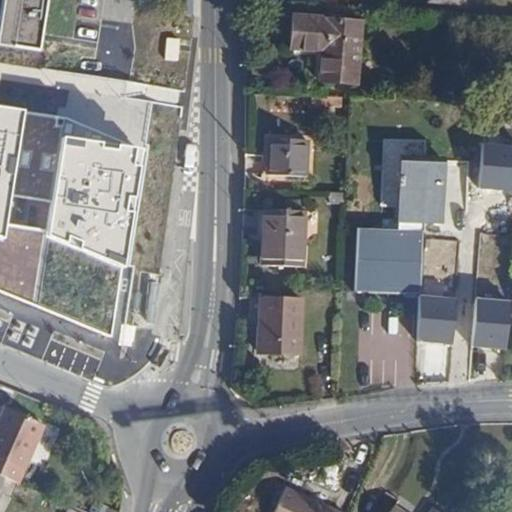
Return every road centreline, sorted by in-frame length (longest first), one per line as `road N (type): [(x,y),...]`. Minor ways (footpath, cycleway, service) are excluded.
road 1 (tertiary): [(195,399),(215,294),(215,0)]
road 2 (residential): [(224,437),(435,403),(511,400)]
road 3 (unclassified): [(0,362),(144,424)]
